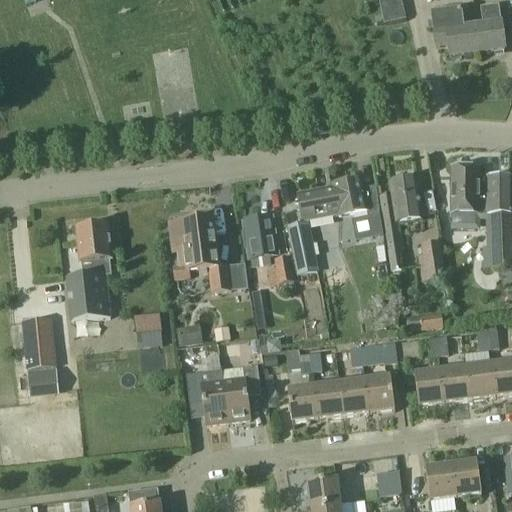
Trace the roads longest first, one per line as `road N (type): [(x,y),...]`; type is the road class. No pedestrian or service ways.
road 1 (tertiary): [(0,200),(422,139),(511,139)]
road 2 (residential): [(279,458),(511,430)]
road 3 (residential): [(185,511),(181,476),(279,458)]
